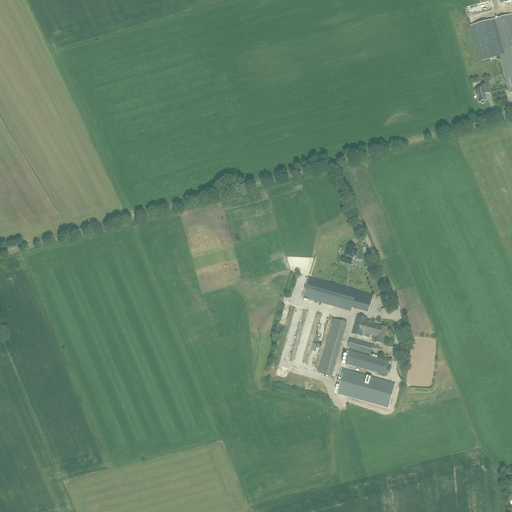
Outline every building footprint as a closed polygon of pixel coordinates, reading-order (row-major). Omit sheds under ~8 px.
[(500,56),(510,93),(511,92),(511,14),(471,26),(481,61),(500,56)] [(486,100),(485,94),(490,93),(487,85),(480,87),(481,89),(475,91),(476,96),(477,96),(479,102),(480,102),(481,102),(481,103),(482,103),(483,103),(484,103),(484,102),(485,101),(484,100),(486,100)] [(356,256),(358,250),(356,249),(357,246),(347,243),(344,255),(346,255),(345,257),(343,256),(341,262),(351,265),(353,259),(352,259),(352,257),(353,258),(354,256),(356,256)] [(368,312),(373,295),(316,279),(308,277),(303,297),(351,311),(352,307),(360,309),(368,312)] [(371,323),(366,322),(367,318),(357,315),(355,323),(354,326),(352,334),(361,336),(362,333),(366,334),(365,338),(369,339),(370,335),(377,337),(375,342),(383,343),(384,338),(383,338),(386,327),(374,324),(375,321),(371,320),(371,323)] [(319,374),(333,378),(348,325),(344,324),(345,322),(334,319),(319,374)] [(370,354),(373,345),(350,339),(347,347),(350,348),(345,364),(385,375),(388,362),(352,352),(353,349),(370,354)] [(395,384),(344,370),(337,394),(388,408),(395,384)] [(308,384),(309,379),(305,379),(303,390),(313,391),(313,384),(308,384)]
